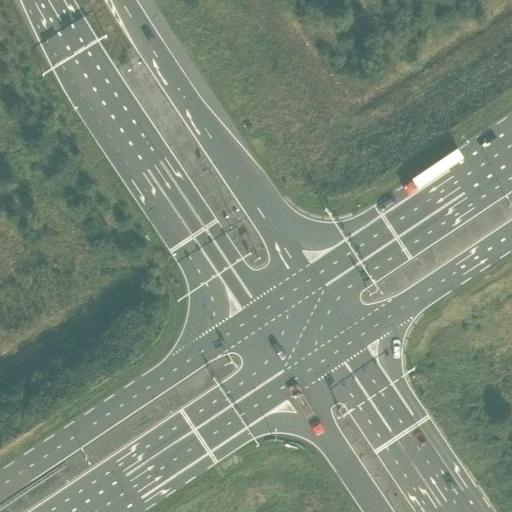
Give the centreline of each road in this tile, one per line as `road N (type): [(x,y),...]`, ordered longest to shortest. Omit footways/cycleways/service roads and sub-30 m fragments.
road 1 (motorway): [(50,0),(105,99),(253,319)]
road 2 (motorway): [(308,283),(124,0)]
road 3 (primary): [(253,319),(0,487)]
road 4 (primary): [(511,149),(308,283)]
road 5 (primary): [(105,511),(291,386)]
road 6 (primary): [(348,348),(511,236)]
road 7 (secondary): [(459,511),(348,348)]
road 8 (secondary): [(291,386),(376,511)]
